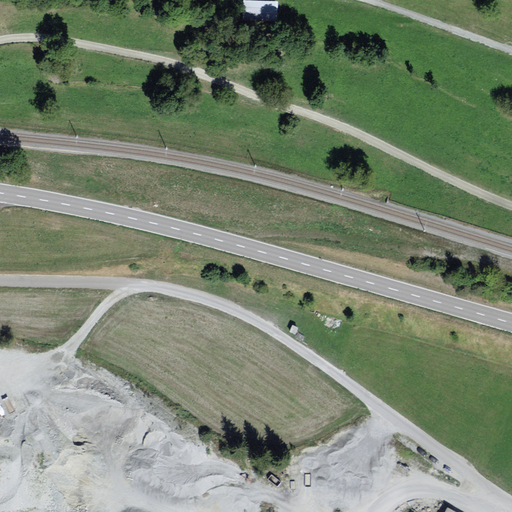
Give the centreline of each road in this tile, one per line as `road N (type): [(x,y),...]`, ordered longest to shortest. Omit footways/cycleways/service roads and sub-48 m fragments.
road 1 (unclassified): [(0,280),(151,286),(230,308),(309,355),(511,503)]
road 2 (track): [(511,204),(185,68),(48,39),(0,42)]
road 3 (secondary): [(0,192),(138,219),(511,322)]
road 4 (track): [(511,51),(362,0)]
